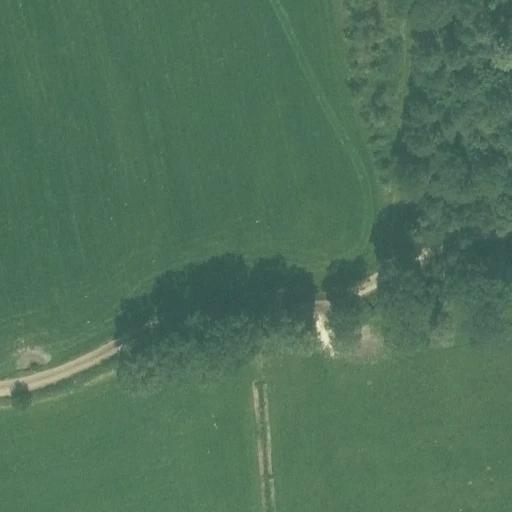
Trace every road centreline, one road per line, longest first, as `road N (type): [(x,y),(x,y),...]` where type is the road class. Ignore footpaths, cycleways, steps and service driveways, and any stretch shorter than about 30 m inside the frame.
road 1 (track): [(0,395),(186,321),(346,305),(431,256),(511,233)]
road 2 (track): [(383,281),(407,0)]
